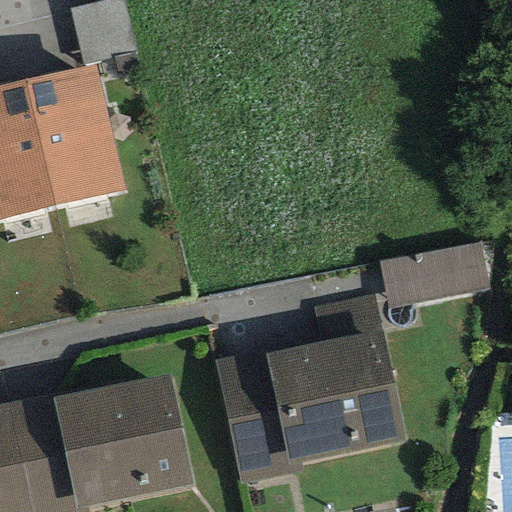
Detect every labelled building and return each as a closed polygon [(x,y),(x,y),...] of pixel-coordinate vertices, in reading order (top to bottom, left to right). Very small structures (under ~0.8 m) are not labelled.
[(108,0),(68,9),(81,64),(133,52),(121,0),(108,0)] [(94,65),(23,82),(53,209),(124,192),(94,65)] [(23,82),(0,87),(0,221),(53,209),(23,82)] [(478,242),(377,261),(386,309),(487,290),(478,242)] [(264,351),(212,361),(238,485),(300,472),(298,463),(403,442),(373,296),(312,308),(319,343),(265,354),(264,351)] [(167,374),(50,396),(73,509),(84,506),(190,484),(167,374)] [(50,396),(7,405),(28,511),(85,511),(84,506),(73,509),(50,396)] [(28,511),(7,405),(0,406),(0,511),(28,511)]
